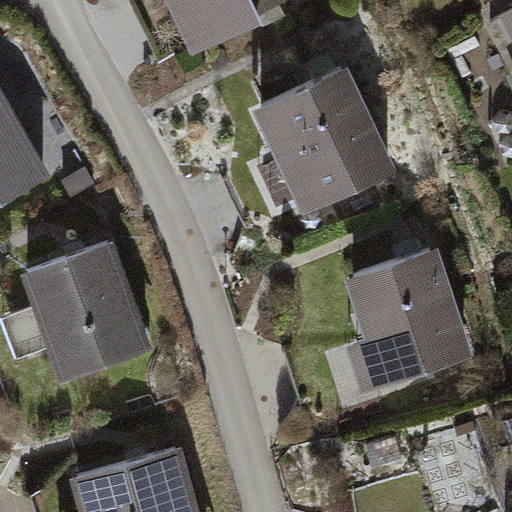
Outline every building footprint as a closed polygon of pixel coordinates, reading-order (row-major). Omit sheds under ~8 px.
[(305,0),(182,0),(204,47),(306,1),(305,0)] [(403,174),(357,66),(265,106),(311,214),(403,174)] [(0,69),(0,206),(59,173),(0,69)] [(160,350),(124,238),(33,268),(69,379),(160,350)] [(479,352),(446,249),(356,278),(376,338),(353,346),(366,388),(479,352)] [(205,511),(185,444),(84,474),(95,511),(205,511)]
